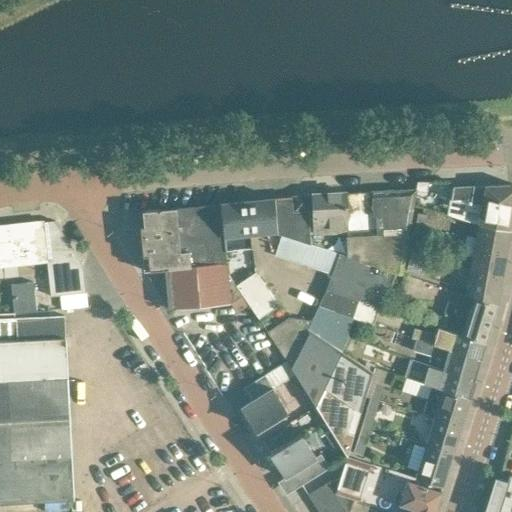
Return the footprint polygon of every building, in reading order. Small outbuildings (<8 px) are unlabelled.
[(417,182),(416,189),(426,191),(428,182),(417,182)] [(453,188),(451,199),(465,202),(462,218),(479,223),(511,229),(511,222),(511,184),(496,185),(483,186),(453,188)] [(359,192),(346,193),(348,226),(349,232),(350,257),(395,271),(402,273),(410,226),(414,206),(416,189),(359,192)] [(345,193),(312,195),(314,234),(327,234),(327,227),(348,226),(346,193),(345,193)] [(283,236),(312,245),(312,244),(311,244),(307,195),(275,198),(277,232),(278,234),(283,236)] [(220,203),(225,251),(252,248),(251,234),(266,233),(277,232),(275,198),(263,199),(248,201),(220,203)] [(144,271),(165,269),(182,267),(226,263),(225,251),(220,203),(177,208),(142,211),(144,225),(140,226),(144,271)] [(426,214),(421,213),(418,213),(415,228),(423,230),(426,214)] [(54,221),(45,222),(44,222),(44,221),(0,225),(0,266),(47,262),(51,296),(86,292),(83,266),(54,221)] [(466,234),(464,244),(507,251),(511,229),(479,223),(477,236),(466,234)] [(410,250),(419,252),(422,237),(413,235),(410,250)] [(276,255),(332,273),(339,253),(312,244),(312,245),(283,236),(276,255)] [(473,255),(471,267),(470,269),(502,274),(507,251),(464,244),(463,253),(473,255)] [(419,252),(410,250),(407,266),(416,268),(419,252)] [(395,271),(350,257),(339,253),(332,273),(326,289),(326,290),(379,307),(382,308),(395,271)] [(165,269),(168,309),(230,303),(243,295),(236,285),(228,273),(226,263),(182,267),(165,269)] [(497,303),(502,274),(470,269),(471,267),(460,265),(459,275),(469,277),(466,293),(473,295),(497,303)] [(256,272),(236,285),(243,295),(258,318),(278,305),(256,272)] [(11,284),(14,313),(14,314),(36,312),(33,282),(11,284)] [(379,307),(326,290),(319,305),(336,310),(374,323),(379,307)] [(449,316),(446,327),(445,329),(486,342),(497,304),(497,303),(473,295),(469,309),(447,302),(444,314),(449,316)] [(319,305),(311,320),(307,329),(341,351),(347,335),(327,328),(336,310),(319,305)] [(0,313),(0,339),(15,339),(14,318),(14,314),(14,313),(0,313)] [(0,503),(74,500),(65,337),(64,315),(14,318),(15,339),(0,339),(0,503)] [(288,318),(267,331),(285,361),(287,360),(289,364),(307,329),(311,320),(288,318)] [(415,327),(412,337),(417,339),(481,358),(486,342),(445,329),(446,327),(438,325),(438,326),(436,334),(415,327)] [(342,352),(341,351),(307,329),(289,364),(287,360),(285,361),(315,407),(316,406),(315,405),(342,352)] [(417,339),(414,350),(430,355),(429,361),(444,366),(443,369),(475,379),(481,358),(417,339)] [(316,406),(315,407),(347,456),(365,396),(373,371),(342,352),(315,405),(316,406)] [(411,358),(405,376),(406,377),(430,385),(431,384),(469,397),(475,379),(443,369),(411,358)] [(373,371),(365,396),(370,398),(379,401),(384,386),(388,371),(374,366),(373,371)] [(241,407),(256,431),(287,411),(265,375),(243,388),(251,400),(241,407)] [(469,397),(431,384),(430,385),(422,413),(435,416),(447,419),(461,423),(469,397)] [(366,412),(361,427),(371,429),(375,415),(366,412)] [(435,416),(426,443),(453,451),(461,423),(447,419),(435,416)] [(361,427),(357,441),(366,444),(371,429),(361,427)] [(295,471),(303,484),(329,468),(321,454),(316,457),(301,434),(270,453),(285,477),(295,471)] [(414,444),(409,460),(420,464),(416,479),(442,486),(453,451),(426,443),(425,447),(414,444)] [(358,503),(367,475),(371,464),(347,456),(334,495),(353,501),(358,503)] [(511,511),(511,474),(509,474),(507,480),(500,478),(495,477),(483,511),(511,511)] [(434,511),(441,492),(405,481),(397,505),(415,511),(414,511),(434,511)] [(327,483),(308,495),(314,505),(333,493),(327,483)] [(314,505),(318,511),(324,511),(339,503),(334,495),(333,493),(314,505)] [(347,511),(349,511),(353,501),(334,495),(339,503),(345,511),(347,511)] [(345,511),(339,503),(324,511),(345,511)]
